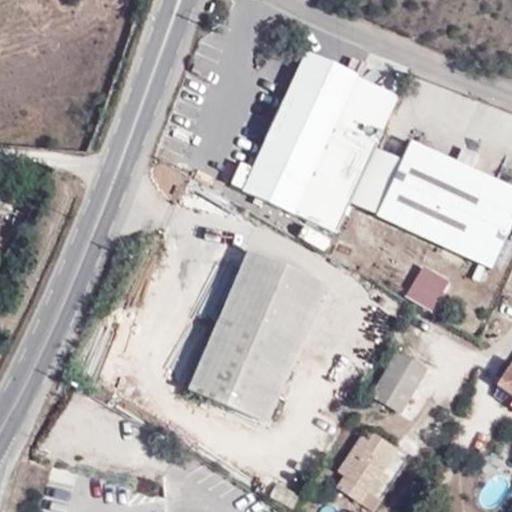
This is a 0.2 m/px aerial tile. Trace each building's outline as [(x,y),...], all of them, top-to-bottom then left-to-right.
[(305,54),(241,191),(290,214),(333,123),(355,77),(305,54)] [(397,103),(381,95),(378,101),(395,109),(397,103)] [(290,214),(336,235),(395,109),(378,101),(362,137),(333,123),(290,214)] [(511,221),(511,192),(406,144),(373,217),(489,271),(511,221)] [(307,224),(300,238),(322,248),(328,235),(307,224)] [(246,252),(187,390),(258,422),(318,283),(246,252)] [(431,309),(447,278),(419,264),(403,295),(431,309)] [(398,353),(371,397),(399,415),(425,370),(398,353)] [(511,369),(503,383),(511,389),(511,369)] [(511,389),(503,383),(500,387),(511,396),(511,389)] [(347,477),(340,488),(363,504),(370,494),(376,497),(389,478),(384,473),(399,452),(376,435),(371,443),(365,438),(341,473),(347,477)] [(376,497),(370,494),(363,504),(373,511),(381,501),(376,497)]
